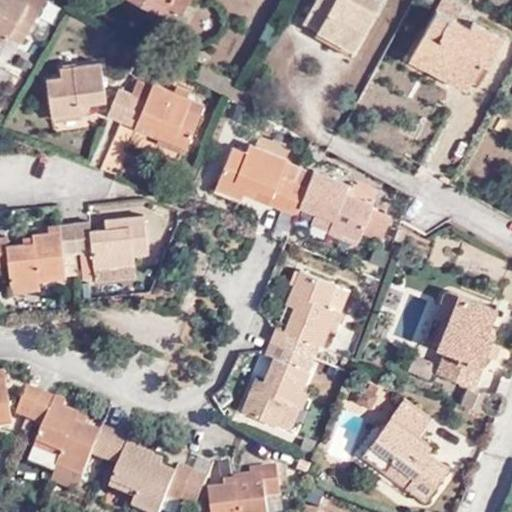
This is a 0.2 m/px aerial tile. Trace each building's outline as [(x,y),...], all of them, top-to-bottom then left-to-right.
[(31,27),(43,6),(31,0),(1,0),(0,2),(0,31),(10,36),(13,30),(19,20),(31,27)] [(143,0),(168,12),(171,6),(196,18),(205,0),(143,0)] [(371,24),(328,0),(316,0),(308,16),(358,47),(371,24)] [(328,0),(371,24),(384,0),(328,0)] [(441,33),(428,56),(450,68),(453,62),(483,77),(490,61),(497,66),(511,37),(476,18),(473,24),(462,18),(470,3),(465,0),(446,0),(443,7),(439,4),(428,25),(441,33)] [(25,37),(31,27),(19,20),(13,30),(25,37)] [(79,92),(91,91),(105,89),(100,54),(60,60),(61,68),(47,69),(54,109),(82,104),(79,92)] [(425,61),(447,73),(450,68),(428,56),(425,61)] [(236,93),(244,80),(203,59),(196,71),(228,88),(236,93)] [(450,68),(479,85),(483,77),(453,62),(450,68)] [(477,88),(479,85),(450,68),(447,73),(477,88)] [(138,73),(132,88),(146,94),(152,79),(138,73)] [(132,88),(121,114),(136,121),(141,111),(152,116),(162,120),(158,127),(186,140),(201,102),(186,97),(190,90),(154,76),(152,79),(146,94),(132,88)] [(107,108),(121,114),(132,88),(119,81),(107,108)] [(93,103),(91,91),(79,92),(82,104),(93,103)] [(162,120),(152,116),(149,124),(158,127),(162,120)] [(265,194),(283,201),(294,172),(277,165),(283,148),(247,135),(244,142),(229,137),(216,175),(238,183),(242,173),(254,178),(268,184),(265,194)] [(294,172),(283,201),(296,206),(300,196),(313,202),(331,209),(328,218),(358,229),(362,217),(370,194),(342,183),(346,176),(300,156),(294,172)] [(242,173),(238,183),(250,188),(254,178),(242,173)] [(250,188),(265,194),(268,184),(254,178),(250,188)] [(390,202),(370,194),(362,217),(382,225),(390,202)] [(331,209),(313,202),(310,212),(328,218),(331,209)] [(90,220),(74,220),(74,223),(77,247),(81,248),(92,247),(94,264),(133,259),(132,253),(147,252),(143,213),(113,216),(113,222),(106,222),(106,227),(91,228),(90,220)] [(65,252),(77,252),(77,247),(74,223),(59,224),(59,229),(33,230),(34,240),(37,274),(53,273),(53,263),(65,263),(65,252)] [(410,239),(413,229),(405,226),(401,236),(410,239)] [(11,288),(39,286),(37,274),(34,240),(8,241),(8,236),(0,237),(0,264),(9,264),(11,288)] [(95,275),(94,264),(92,247),(81,248),(83,276),(95,275)] [(66,271),(79,271),(77,252),(65,252),(65,263),(66,271)] [(134,273),(133,259),(94,264),(95,275),(95,277),(134,273)] [(66,273),(66,271),(65,263),(53,263),(53,273),(66,273)] [(313,354),(314,354),(333,305),(326,301),(334,277),(300,265),(291,289),(298,293),(293,305),(286,326),(277,322),(272,337),(313,354)] [(477,383),(489,351),(495,335),(498,325),(493,323),(500,299),(447,279),(437,309),(449,314),(437,345),(448,349),(440,370),(477,383)] [(298,293),(291,289),(286,302),(293,305),(298,293)] [(409,340),(426,306),(412,298),(394,332),(409,340)] [(495,335),(489,351),(498,354),(503,338),(495,335)] [(296,402),(313,354),(272,337),(270,337),(265,351),(274,355),(268,375),(263,388),(253,384),(245,408),(279,422),(287,398),(296,402)] [(429,377),(436,361),(417,352),(410,368),(429,377)] [(258,371),(253,384),(263,388),(268,375),(258,371)] [(18,406),(26,411),(37,385),(26,381),(18,406)] [(373,400),(380,389),(368,382),(361,394),(373,400)] [(37,385),(26,411),(41,417),(32,440),(58,451),(71,418),(75,408),(47,398),(51,390),(37,385)] [(463,401),(485,409),(490,394),(469,386),(463,401)] [(425,495),(449,468),(424,446),(429,440),(417,429),(429,415),(406,396),(365,448),(425,495)] [(54,462),(48,478),(75,489),(91,447),(105,453),(115,429),(101,423),(99,428),(71,418),(58,451),(54,462)] [(109,483),(134,494),(149,457),(152,450),(127,441),(130,435),(115,429),(105,453),(120,460),(109,483)] [(58,451),(32,440),(28,450),(54,462),(58,451)] [(167,488),(179,492),(190,468),(173,461),(170,467),(149,457),(134,494),(160,505),(167,488)] [(211,511),(239,511),(235,477),(233,460),(219,461),(222,488),(209,489),(211,511)] [(235,477),(239,511),(267,511),(265,495),(281,494),(280,484),(278,464),(250,467),(251,475),(235,477)] [(278,464),(280,484),(289,484),(286,464),(278,464)] [(179,492),(194,498),(204,473),(190,468),(179,492)]
